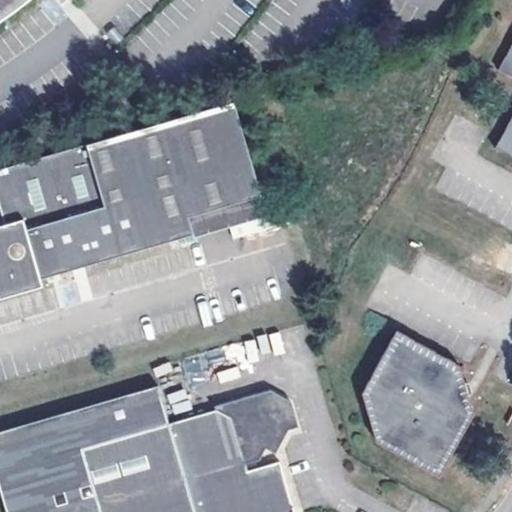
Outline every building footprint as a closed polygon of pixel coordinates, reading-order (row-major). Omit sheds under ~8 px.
[(0,0),(0,19),(3,17),(18,7),(26,0),(0,0)] [(511,44),(498,70),(511,77),(511,115),(495,147),(511,156),(511,44)] [(0,297),(42,285),(40,279),(193,234),(188,217),(261,196),(234,102),(0,170),(0,203),(6,223),(0,225),(0,297)] [(188,217),(193,234),(195,239),(267,217),(261,196),(188,217)] [(458,364),(396,330),(362,393),(377,442),(439,477),(473,414),(465,389),(458,364)] [(168,423),(157,385),(0,432),(0,498),(4,511),(99,511),(81,449),(168,423)] [(294,511),(295,511),(279,461),(248,470),(241,473),(240,466),(246,464),(258,460),(268,447),(276,452),(291,431),(297,425),(289,400),(269,388),(213,406),(214,409),(168,423),(81,449),(99,511),(294,511)] [(241,473),(248,470),(246,464),(240,466),(241,473)]
